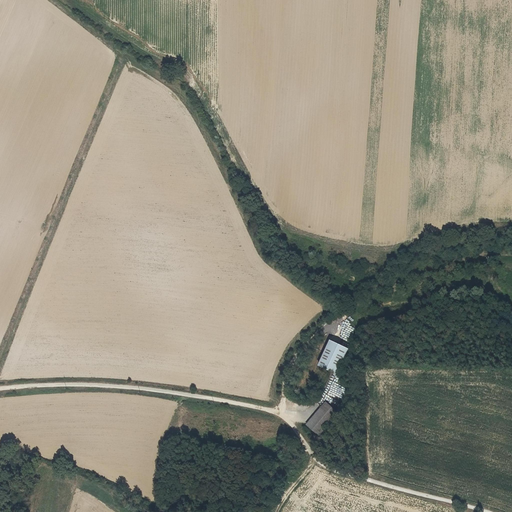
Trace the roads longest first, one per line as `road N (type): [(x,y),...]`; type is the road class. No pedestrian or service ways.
road 1 (track): [(285,414),(290,368),(344,315),(416,272),(477,253),(511,252)]
road 2 (unclassified): [(285,414),(110,387),(0,392)]
road 3 (track): [(285,414),(319,462),(487,511)]
